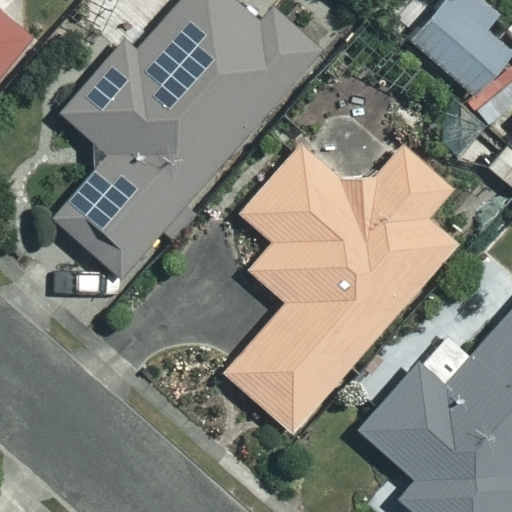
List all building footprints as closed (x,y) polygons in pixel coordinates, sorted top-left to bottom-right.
[(0,0),(0,71),(26,40),(0,17),(0,0)] [(247,17),(227,0),(160,0),(59,116),(94,146),(38,209),(108,271),(310,43),(262,0),(247,17)] [(501,42),(460,0),(421,0),(395,25),(453,87),(501,42)] [(511,6),(493,24),(511,45),(511,6)] [(440,183),(357,110),(316,157),(291,136),(230,206),(263,236),(238,264),(275,296),(213,367),(280,426),(443,239),(414,213),(440,183)] [(511,290),(432,383),(404,358),(347,424),(405,474),(387,494),(408,511),(496,511),(511,494),(511,290)]
